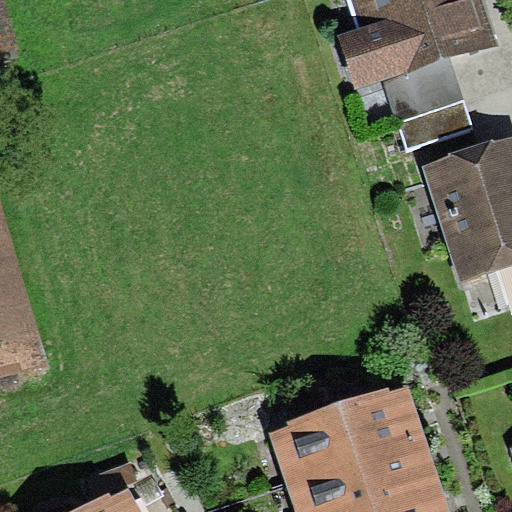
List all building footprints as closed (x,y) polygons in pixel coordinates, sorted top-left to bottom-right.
[(0,0),(0,57),(19,52),(4,0),(0,0)] [(476,0),(359,0),(326,11),(357,106),(496,61),(476,0)] [(511,162),(435,185),(475,318),(511,306),(511,162)] [(0,208),(0,373),(46,360),(0,208)] [(270,436),(288,485),(423,434),(407,388),(270,436)] [(288,485),(296,511),(352,511),(440,480),(423,434),(288,485)] [(352,511),(451,511),(440,480),(352,511)] [(85,511),(141,511),(129,488),(85,511)]
